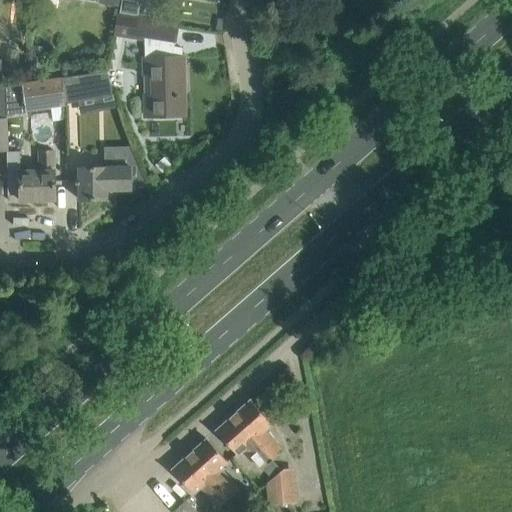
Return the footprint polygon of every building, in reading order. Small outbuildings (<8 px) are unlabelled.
[(140,0),(122,0),(120,11),(138,14),(140,0)] [(118,14),(115,35),(145,40),(145,58),(145,74),(153,73),(153,95),(145,95),(146,116),(176,115),(176,98),(178,98),(178,94),(176,94),(175,85),(183,85),(183,57),(172,57),(174,44),(175,44),(178,23),(118,14)] [(7,77),(21,79),(25,57),(10,54),(7,77)] [(106,71),(62,78),(65,102),(115,95),(106,71)] [(22,83),(6,85),(7,112),(65,104),(65,102),(62,78),(62,76),(22,82),(22,83)] [(40,150),(40,169),(19,170),(20,200),(55,200),(55,169),(54,169),(54,149),(40,150)] [(130,166),(106,166),(75,167),(75,183),(79,183),(79,199),(106,199),(106,189),(131,189),(130,166)] [(250,399),(233,415),(272,459),(283,450),(274,440),(275,438),(269,432),(267,432),(265,430),(272,423),(252,401),(250,399)] [(262,468),(270,477),(280,468),(272,459),(233,415),(216,431),(237,455),(244,448),(262,468)] [(207,438),(189,454),(241,511),(251,503),(221,468),(228,462),(207,438)] [(241,511),(189,454),(172,469),(193,493),(200,487),(218,507),(212,511),(196,511),(186,500),(173,511),(241,511)] [(272,478),(267,482),(267,490),(268,504),(298,501),(295,467),(283,468),(281,470),(280,468),(271,477),(272,478)]
